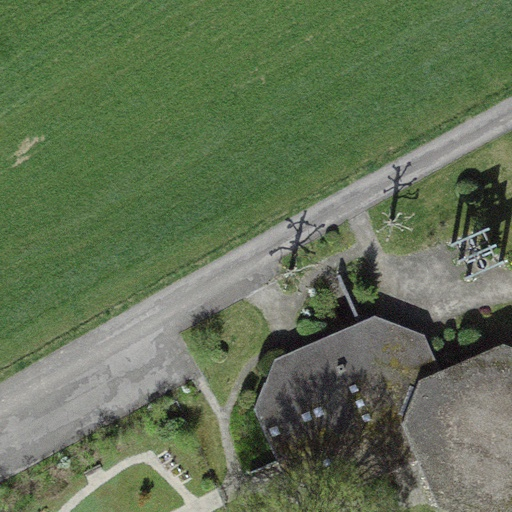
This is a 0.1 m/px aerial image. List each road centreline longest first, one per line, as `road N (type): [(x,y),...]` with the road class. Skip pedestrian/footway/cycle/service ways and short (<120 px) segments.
road 1 (residential): [(511,120),(147,319)]
road 2 (unclassified): [(147,319),(0,401)]
